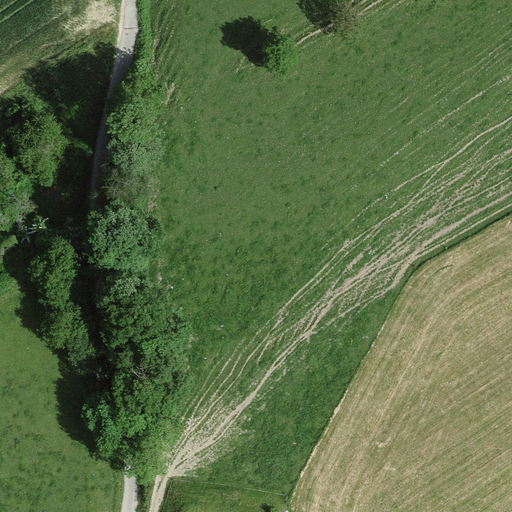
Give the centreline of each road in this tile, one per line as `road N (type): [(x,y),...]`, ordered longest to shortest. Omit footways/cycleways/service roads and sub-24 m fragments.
road 1 (track): [(123,511),(119,387),(89,259),(86,182),(122,0)]
road 2 (track): [(148,511),(176,383)]
